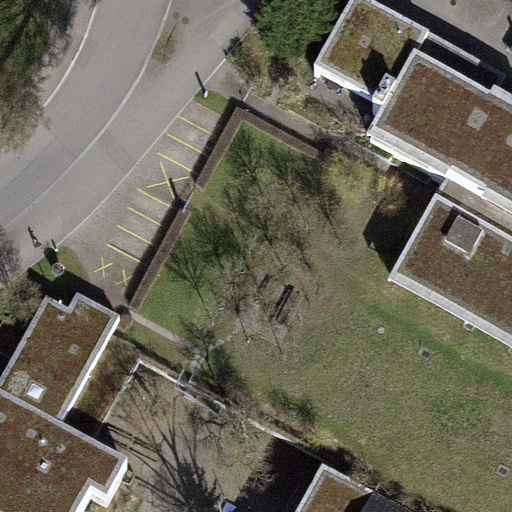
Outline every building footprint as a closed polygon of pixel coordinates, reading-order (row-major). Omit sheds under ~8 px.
[(373,120),(383,125),(415,67),(456,89),(468,67),(357,7),(317,81),(377,113),(373,120)] [(511,119),(456,89),(415,67),(383,125),(371,147),(448,188),(393,287),(511,351),(511,119)] [(126,473),(92,454),(59,438),(112,342),(115,336),(87,320),(83,328),(47,308),(0,393),(0,510),(3,511),(84,511),(91,500),(107,509),(126,473)] [(142,360),(112,342),(59,438),(92,454),(142,360)] [(390,511),(323,476),(303,511),(390,511)]
